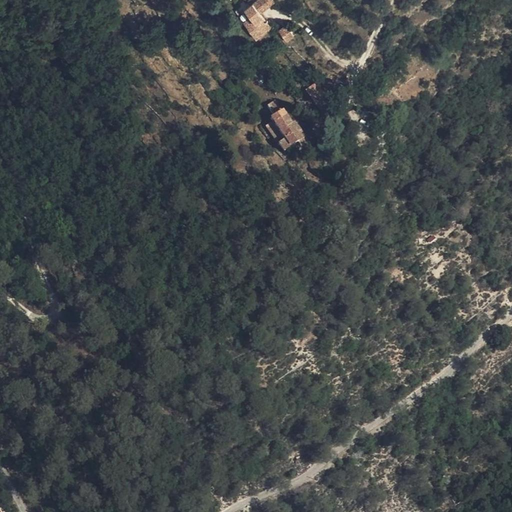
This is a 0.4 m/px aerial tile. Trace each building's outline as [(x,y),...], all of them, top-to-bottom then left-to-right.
[(259,11),(251,0),(242,7),(248,14),(253,22),(247,26),(254,36),(269,24),(259,11)] [(270,0),(251,0),(259,11),(272,1),(270,0)] [(253,22),(248,14),(241,19),(247,26),(253,22)] [(277,28),(285,39),(292,33),(284,23),(277,28)] [(325,96),(315,83),(308,87),(318,102),(325,96)] [(325,96),(318,102),(329,116),(336,110),(325,96)] [(274,120),(291,144),(303,136),(283,107),(271,116),(274,120)] [(274,120),(268,125),(284,150),(291,144),(274,120)]
